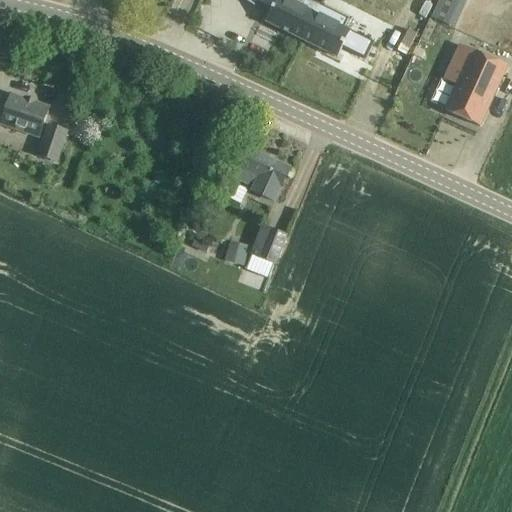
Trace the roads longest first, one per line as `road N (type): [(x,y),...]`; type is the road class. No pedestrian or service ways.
road 1 (tertiary): [(511,213),(101,31),(13,4)]
road 2 (track): [(511,355),(450,511)]
